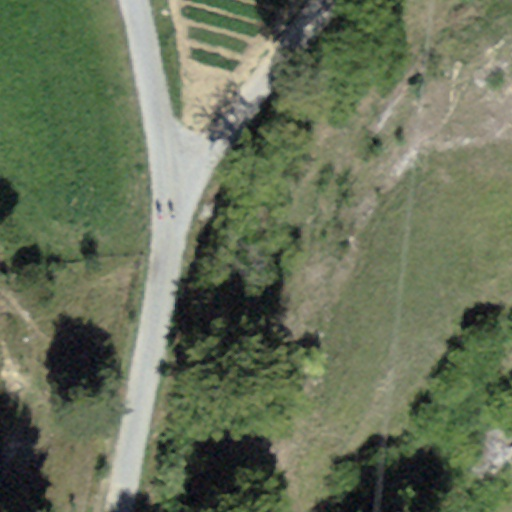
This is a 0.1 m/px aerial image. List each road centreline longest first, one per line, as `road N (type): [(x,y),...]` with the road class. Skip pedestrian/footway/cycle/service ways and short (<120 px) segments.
road 1 (track): [(168,194),(118,511)]
road 2 (track): [(168,194),(327,0)]
road 3 (track): [(129,0),(168,194)]
